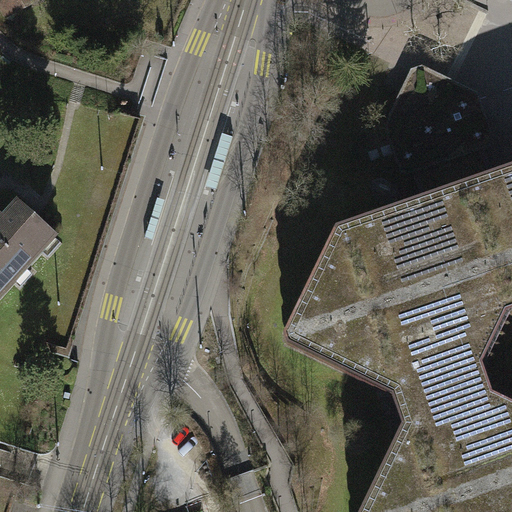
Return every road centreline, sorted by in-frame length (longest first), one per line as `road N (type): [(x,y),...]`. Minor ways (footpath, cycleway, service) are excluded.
road 1 (secondary): [(123,384),(180,330),(195,290),(256,96),(261,37),(250,0)]
road 2 (secondary): [(241,0),(196,43),(118,279),(109,340),(123,384)]
road 3 (secondary): [(123,384),(83,511)]
